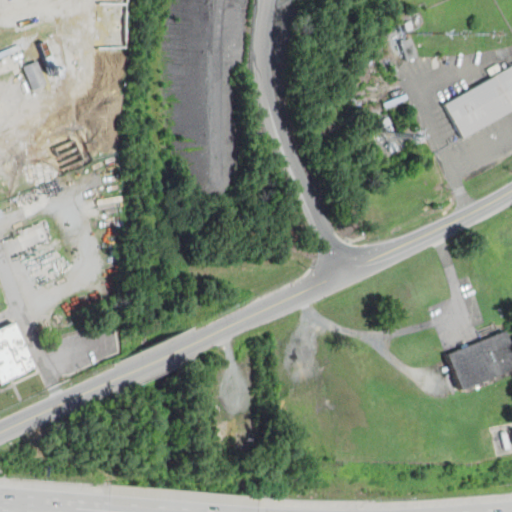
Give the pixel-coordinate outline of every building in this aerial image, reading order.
[(21,67),(31,90),(46,83),(36,60),(21,67)] [(458,137),(511,110),(511,65),(441,101),(458,137)] [(401,148),(390,116),(370,122),(381,155),(401,148)] [(0,382),(34,369),(14,321),(0,327),(0,382)] [(511,368),(511,352),(505,331),(445,352),(457,388),(511,368)]
